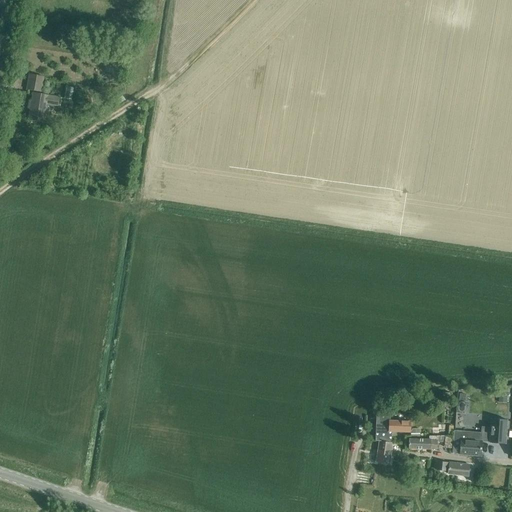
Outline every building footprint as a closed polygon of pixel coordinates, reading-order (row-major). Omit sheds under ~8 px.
[(27,90),(41,92),(44,77),(30,75),(27,90)] [(31,106),(29,117),(45,120),(48,104),(58,106),(59,98),(33,93),(32,101),(29,101),(29,105),(31,106)] [(121,94),(114,98),(118,104),(125,101),(121,94)] [(376,441),(380,441),(381,441),(391,443),(392,432),(410,432),(410,422),(390,421),(391,416),(381,416),(380,433),(376,433),(376,441)] [(453,439),(452,452),(460,453),(460,455),(481,456),(481,454),(481,446),(481,442),(490,442),(490,443),(506,444),(507,420),(491,419),(491,427),(481,427),(481,433),(466,432),(454,431),(454,436),(453,439)] [(429,440),(420,439),(420,429),(411,429),(411,439),(409,439),(409,449),(431,450),(431,449),(437,450),(437,442),(445,442),(445,448),(452,448),(452,438),(452,437),(446,436),(429,436),(429,440)] [(391,443),(381,441),(380,441),(376,462),(390,464),(392,443),(391,443)] [(436,470),(446,471),(448,463),(437,461),(436,470)] [(448,474),(468,476),(469,465),(449,463),(448,474)]
